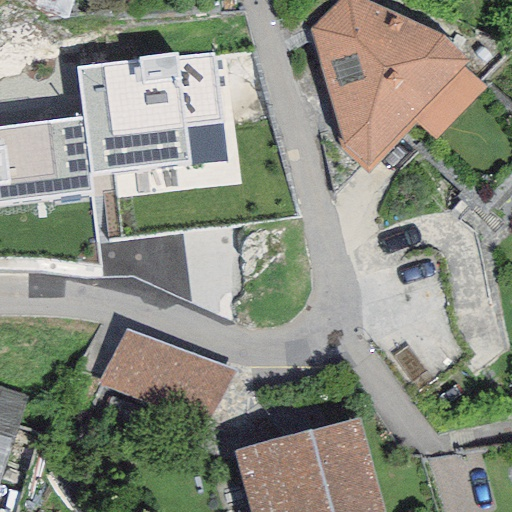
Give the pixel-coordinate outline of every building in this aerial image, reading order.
[(30,0),(29,5),(76,19),(81,0),(30,0)] [(444,41),(349,0),(343,0),(310,35),(341,153),(367,178),(400,141),(465,73),(470,66),(444,41)] [(77,47),(0,60),(0,134),(5,163),(94,148),(77,47)] [(511,191),(511,117),(465,73),(400,141),(484,221),(511,191)] [(116,238),(84,237),(83,271),(115,272),(116,238)] [(123,332),(101,387),(208,429),(230,374),(123,332)] [(0,482),(28,398),(0,389),(0,482)] [(382,511),(359,424),(232,458),(246,511),(382,511)]
